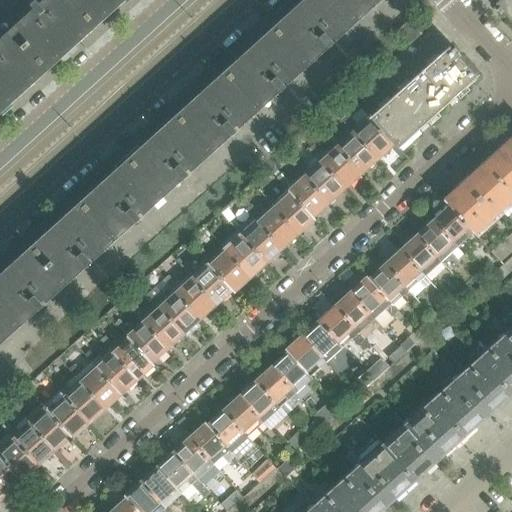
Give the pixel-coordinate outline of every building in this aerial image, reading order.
[(46,66),(94,23),(73,0),(44,0),(39,5),(36,1),(30,5),(34,9),(12,29),(46,66)] [(73,0),(94,23),(119,0),(73,0)] [(351,22),(331,0),(304,0),(271,30),(303,66),(325,46),(328,49),(333,44),(330,41),(351,22)] [(331,0),(351,22),(373,2),(376,6),(381,1),(380,0),(331,0)] [(511,0),(501,0),(495,5),(496,6),(499,9),(496,11),(500,15),(502,13),(511,23),(511,0)] [(422,34),(419,31),(410,21),(398,31),(410,45),(422,34)] [(0,108),(46,66),(12,29),(0,39),(0,108)] [(303,66),(271,30),(223,74),(255,109),(277,89),(280,93),(286,88),(282,85),(303,66)] [(429,66),(420,74),(448,105),(456,98),(457,97),(467,88),(477,79),(456,55),(459,53),(455,49),(452,51),(449,48),(449,47),(438,57),(429,66)] [(255,109),(223,74),(174,118),(207,153),(228,133),(231,137),(237,132),(234,129),(255,109)] [(371,118),(369,119),(393,145),(398,150),(409,140),(419,131),(427,124),(428,123),(438,114),(448,105),(420,74),(409,83),(400,92),(390,101),(381,109),(371,118)] [(393,145),(369,119),(360,127),(348,115),(341,121),(347,127),(376,160),(383,154),(384,156),(391,149),(390,148),(393,145)] [(207,153),(174,118),(140,149),(137,146),(124,158),(159,196),(180,177),(183,180),(189,175),(186,172),(207,153)] [(376,160),(347,127),(331,142),(336,148),(360,175),(367,169),(368,170),(375,163),(374,162),(376,160)] [(360,175),(336,148),(328,155),(322,149),(318,152),(312,145),(307,149),(321,162),(345,189),(351,183),(352,184),(359,178),(358,177),(360,175)] [(511,152),(505,145),(485,164),(511,194),(511,152)] [(345,189),(321,162),(310,172),(296,156),(290,162),(304,177),(305,177),(328,204),(334,198),(336,199),(343,193),(342,192),(345,189)] [(159,196),(124,158),(115,166),(117,169),(78,204),(110,240),(132,221),(135,224),(141,219),(138,216),(159,196)] [(511,202),(511,194),(485,164),(464,182),(485,205),(488,203),(498,214),(511,202)] [(328,204),(305,177),(304,177),(295,185),(290,180),(288,182),(281,175),(276,179),(287,191),(288,190),(313,218),(318,213),(319,214),(327,207),(326,206),(328,204)] [(498,214),(488,203),(485,205),(464,182),(443,201),(449,208),(474,235),(498,214)] [(313,218),(288,190),(287,191),(276,201),(267,191),(262,195),(268,202),(298,235),(305,228),(306,229),(313,223),(312,222),(314,220),(313,218)] [(298,235),(268,202),(260,210),(257,213),(250,206),(246,209),(253,217),(281,249),(289,243),(290,244),(297,237),(296,236),(298,235)] [(110,240),(78,204),(31,248),(63,283),(84,265),(87,268),(92,263),(89,260),(110,240)] [(474,235),(449,208),(443,213),(442,212),(435,218),(436,219),(433,222),(458,249),(474,235)] [(281,249),(253,217),(240,228),(234,220),(230,224),(237,232),(265,264),(273,257),(273,258),(281,252),(280,251),(281,249)] [(458,249),(433,222),(427,227),(426,226),(419,233),(420,234),(417,236),(442,264),(458,249)] [(265,264),(237,232),(221,246),(226,252),(249,278),(256,272),(257,273),(264,267),(263,266),(265,264)] [(442,264),(417,236),(411,242),(410,241),(402,247),(404,249),(401,251),(425,279),(442,264)] [(511,252),(511,245),(506,239),(501,244),(510,254),(511,252)] [(510,254),(501,244),(496,248),(505,259),(510,254)] [(63,283),(31,248),(0,275),(0,310),(14,327),(36,308),(39,311),(44,306),(41,303),(63,283)] [(505,259),(496,248),(490,253),(500,263),(505,259)] [(425,279),(401,251),(395,256),(394,255),(386,262),(388,263),(385,266),(410,293),(425,279)] [(249,278),(226,252),(216,261),(211,255),(204,261),(208,265),(231,291),(233,293),(240,287),(241,288),(248,281),(247,280),(249,278)] [(469,261),(462,254),(457,258),(464,265),(469,261)] [(189,270),(182,262),(179,265),(186,272),(189,270)] [(511,272),(511,269),(506,264),(503,267),(502,268),(509,275),(511,272)] [(231,291),(208,265),(192,279),(216,305),(222,300),(223,301),(230,295),(229,293),(231,291)] [(410,293),(385,266),(379,271),(378,270),(370,277),(371,278),(369,280),(392,305),(394,307),(410,293)] [(493,275),(497,272),(491,266),(482,274),(487,280),(488,279),(493,275)] [(509,275),(502,268),(497,271),(505,279),(509,275)] [(505,279),(497,271),(497,272),(493,275),(500,283),(505,279)] [(485,280),(478,272),(473,278),(479,285),(485,280)] [(216,305),(192,279),(186,273),(170,288),(199,320),(206,314),(207,316),(214,309),(213,308),(216,305)] [(500,283),(493,275),(488,279),(496,287),(500,283)] [(392,305),(369,280),(367,278),(360,285),(359,283),(352,290),(353,291),(351,293),(375,320),(385,312),(391,318),(393,315),(398,321),(402,317),(391,305),(392,305)] [(510,299),(511,297),(511,279),(501,290),(510,299)] [(199,320),(170,288),(162,296),(155,288),(148,295),(154,302),(183,334),(189,329),(190,330),(198,324),(197,323),(199,320)] [(456,309),(467,298),(470,296),(465,290),(450,303),(456,309)] [(375,320),(351,293),(344,299),(343,298),(335,304),(337,306),(334,308),(364,341),(377,329),(382,335),(386,332),(375,320)] [(183,334),(154,302),(142,313),(137,307),(132,311),(143,323),(144,323),(167,349),(173,343),(174,345),(182,338),(180,337),(183,334)] [(364,341),(334,308),(328,314),(326,313),(319,319),(320,320),(319,322),(343,349),(352,341),(358,347),(364,341)] [(0,340),(14,327),(0,310),(0,340)] [(118,317),(112,310),(106,315),(113,322),(118,317)] [(444,318),(437,310),(432,316),(439,323),(444,318)] [(144,323),(143,323),(133,332),(127,325),(125,327),(119,319),(115,323),(130,339),(129,340),(151,364),(151,363),(157,358),(158,359),(165,353),(164,352),(167,349),(144,323)] [(503,329),(494,319),(490,323),(499,333),(503,329)] [(424,338),(434,327),(428,321),(417,331),(424,338)] [(343,349),(319,322),(312,328),(311,327),(303,334),(304,335),(302,337),(332,370),(347,356),(342,350),(343,349)] [(499,333),(490,323),(485,327),(494,337),(499,333)] [(511,392),(511,329),(480,359),(511,394),(511,392)] [(151,364),(129,340),(119,348),(114,342),(111,345),(104,337),(101,340),(113,354),(112,354),(136,381),(144,374),(145,375),(152,368),(151,367),(153,365),(151,363),(151,364)] [(338,375),(332,370),(302,337),(295,343),(294,342),(287,348),(288,350),(286,351),(288,353),(310,378),(311,378),(320,369),(326,375),(328,373),(334,379),(338,375)] [(415,345),(409,338),(400,347),(406,353),(409,350),(415,345)] [(427,348),(421,341),(420,340),(415,345),(422,353),(427,348)] [(422,353),(415,345),(409,350),(416,357),(422,353)] [(404,355),(406,353),(400,347),(388,358),(393,364),(397,361),(399,359),(404,355)] [(416,357),(409,350),(406,353),(404,355),(411,362),(416,357)] [(136,381),(112,354),(102,363),(97,357),(95,359),(88,352),(85,354),(91,362),(120,395),(128,388),(129,389),(136,383),(135,382),(136,381)] [(310,378),(288,353),(282,358),(281,357),(273,364),(275,365),(272,368),(296,395),(313,380),(311,378),(310,378)] [(411,362),(404,355),(399,359),(406,367),(411,362)] [(406,367),(399,359),(397,361),(393,364),(400,372),(403,369),(406,367)] [(511,394),(480,359),(432,401),(464,436),(511,394)] [(120,395),(91,362),(78,374),(71,366),(68,369),(76,377),(104,409),(112,403),(112,404),(120,397),(119,396),(120,395)] [(456,372),(448,363),(444,368),(452,376),(456,372)] [(400,372),(393,364),(389,368),(388,369),(395,377),(400,372)] [(54,373),(49,368),(43,373),(48,379),(54,373)] [(296,395),(272,368),(266,373),(265,372),(257,378),(258,380),(256,382),(281,409),(296,395)] [(452,376),(444,368),(439,372),(447,380),(452,376)] [(395,377),(388,369),(383,374),(390,381),(395,377)] [(390,381),(383,374),(377,378),(384,386),(390,381)] [(104,409),(76,377),(59,392),(88,424),(96,418),(104,412),(103,411),(104,409)] [(384,386),(377,378),(373,382),(372,383),(379,391),(380,390),(384,386)] [(281,409),(256,382),(250,388),(248,387),(241,393),(242,395),(239,397),(264,424),(281,409)] [(379,391),(372,383),(367,388),(374,396),(379,391)] [(374,396),(367,388),(361,393),(368,400),(374,396)] [(88,424),(59,392),(48,402),(41,395),(37,399),(42,404),(71,436),(70,437),(72,439),(79,432),(80,433),(88,427),(87,426),(88,424)] [(368,400),(361,393),(357,397),(356,397),(363,405),(368,400)] [(264,424),(239,397),(234,402),(232,401),(225,408),(226,409),(223,412),(248,439),(264,424)] [(363,405),(356,397),(351,402),(358,410),(363,405)] [(464,436),(432,401),(383,445),(414,481),(464,436)] [(358,410),(351,402),(347,405),(345,407),(352,415),(354,413),(358,410)] [(338,412),(330,403),(320,411),(329,420),(338,412)] [(71,436),(42,404),(25,419),(30,425),(31,424),(55,451),(61,446),(62,447),(69,440),(68,439),(70,437),(71,436)] [(410,414),(403,406),(399,409),(406,418),(410,414)] [(352,415),(345,407),(341,411),(340,412),(347,420),(352,415)] [(248,439),(223,412),(217,417),(216,416),(209,423),(210,424),(208,426),(232,453),(248,439)] [(347,420),(340,412),(335,417),(342,424),(347,420)] [(402,421),(395,414),(390,418),(397,426),(402,421)] [(291,421),(285,415),(282,418),(287,425),(291,421)] [(342,424),(335,417),(330,421),(336,429),(342,424)] [(308,440),(323,426),(324,426),(318,419),(302,433),(308,440)] [(336,429),(330,421),(326,425),(324,426),(331,434),(333,433),(336,429)] [(55,451),(31,424),(30,425),(20,433),(15,427),(12,430),(5,422),(2,425),(14,439),(38,466),(45,460),(46,461),(53,455),(52,454),(55,451)] [(242,464),(232,453),(208,426),(206,424),(199,431),(198,429),(190,436),(191,437),(189,439),(213,465),(223,457),(229,464),(232,461),(239,468),(242,464)] [(275,436),(268,429),(265,433),(271,440),(275,436)] [(296,451),(306,441),(298,432),(288,442),(296,451)] [(38,466),(14,439),(3,450),(0,446),(0,455),(22,480),(28,475),(30,476),(37,469),(36,468),(38,466)] [(213,465),(189,439),(183,445),(182,444),(174,451),(175,452),(173,454),(197,480),(213,465)] [(379,511),(414,481),(383,445),(336,487),(357,511),(379,511)] [(357,463),(348,453),(343,457),(352,467),(357,463)] [(197,480),(173,454),(166,460),(165,459),(158,465),(159,467),(157,468),(181,495),(191,485),(204,499),(210,493),(197,480)] [(22,480),(0,455),(0,487),(6,495),(12,489),(14,490),(21,484),(20,483),(22,480)] [(270,474),(275,469),(267,461),(251,475),(259,484),(259,483),(265,479),(270,474)] [(181,495),(157,468),(150,474),(149,473),(142,480),(143,481),(141,483),(165,509),(181,495)] [(283,477),(276,469),(275,469),(270,474),(277,482),(283,477)] [(277,482),(270,474),(265,479),(272,487),(277,482)] [(272,487),(265,479),(259,483),(267,492),(272,487)] [(167,511),(165,509),(141,483),(134,489),(133,488),(126,494),(127,496),(125,497),(126,499),(137,511),(167,511)] [(267,492),(259,483),(259,484),(254,488),(261,496),(267,492)] [(357,511),(336,487),(308,511),(357,511)] [(261,496),(254,488),(252,491),(249,493),(256,501),(259,498),(261,496)] [(256,501),(249,493),(243,498),(251,506),(256,501)] [(312,501),(305,493),(300,497),(308,505),(312,501)] [(308,505),(300,497),(296,501),(304,509),(308,505)] [(251,506),(243,498),(238,503),(245,511),(251,506)] [(137,511),(126,499),(120,505),(119,504),(112,510),(113,511),(112,511),(137,511)] [(243,511),(245,511),(238,503),(233,508),(236,511),(243,511)]
